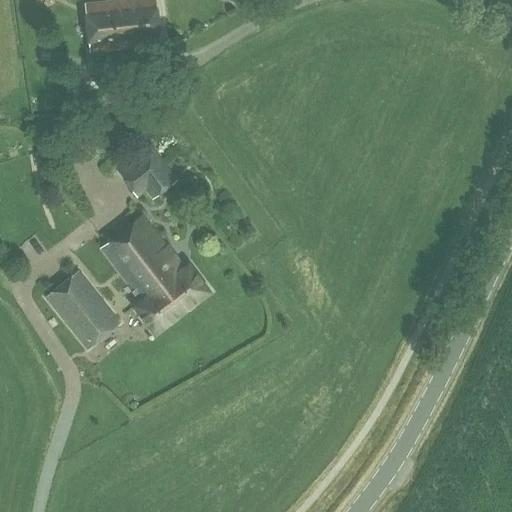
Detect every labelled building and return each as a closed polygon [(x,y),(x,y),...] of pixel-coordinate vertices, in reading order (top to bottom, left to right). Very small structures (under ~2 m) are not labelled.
[(160,45),(155,0),(119,0),(85,3),(90,52),(160,45)] [(175,180),(151,148),(119,173),(136,195),(146,187),(153,197),(175,180)] [(142,215),(121,231),(100,247),(134,291),(133,292),(139,300),(133,306),(155,334),(210,291),(188,263),(182,268),(142,215)] [(204,237),(213,252),(222,246),(213,232),(204,237)] [(87,349),(119,323),(78,271),(46,297),(87,349)]
